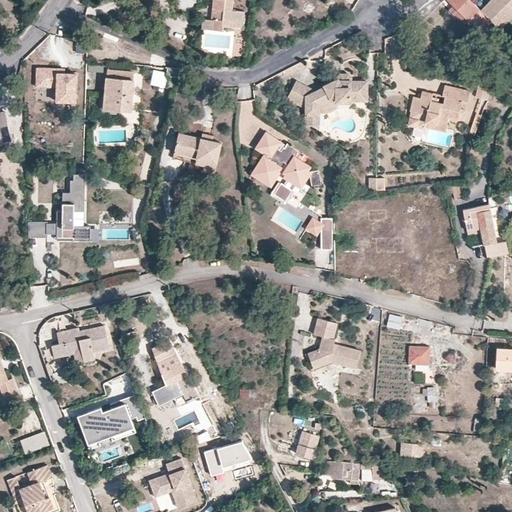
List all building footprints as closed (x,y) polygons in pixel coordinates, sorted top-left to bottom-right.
[(212,0),(212,6),(216,7),(215,11),(212,10),(211,19),(213,20),(213,30),(222,30),(222,25),(232,26),(234,10),(233,10),(233,0),(212,0)] [(469,0),(447,0),(453,5),(468,20),(475,27),(486,16),(491,22),(497,28),(511,14),(511,0),(495,0),(483,13),(480,10),(469,0)] [(495,0),(489,0),(480,10),(483,13),(495,0)] [(453,5),(449,9),(464,24),(468,20),(453,5)] [(491,22),(486,16),(475,27),(480,32),(491,22)] [(77,52),(85,53),(85,44),(77,44),(77,52)] [(75,100),(76,72),(64,72),(59,72),(59,67),(36,67),(36,85),(56,86),(56,100),(75,100)] [(117,110),(130,111),(134,73),(107,70),(104,96),(101,96),(100,109),(103,113),(117,114),(117,110)] [(167,85),(173,86),(175,77),(168,75),(167,85)] [(345,79),(337,79),(323,84),(323,85),(311,89),(309,89),(310,87),(292,81),(286,99),(306,106),(306,122),(320,123),(320,110),(320,103),(332,97),(336,97),(336,100),(350,100),(350,98),(366,98),(366,79),(349,79),(345,79)] [(495,86),(483,83),(477,96),(489,101),(495,86)] [(446,95),(444,102),(432,99),(433,92),(424,90),(422,96),(414,94),(411,109),(413,110),(428,113),(426,121),(447,125),(449,115),(459,117),(459,116),(462,107),(464,100),(468,100),(470,90),(445,84),(443,94),(446,95)] [(336,97),(332,97),(320,103),(320,110),(326,110),(336,105),(336,100),(336,97)] [(428,113),(413,110),(411,117),(410,123),(417,125),(425,126),(426,121),(428,113)] [(475,134),(482,116),(478,114),(470,133),(475,134)] [(447,125),(426,121),(425,126),(446,131),(447,125)] [(174,149),(196,154),(195,159),(194,164),(214,169),(220,143),(212,142),(201,139),(178,133),(174,149)] [(279,166),(282,162),(288,165),(283,173),(295,180),(297,176),(303,180),(307,173),(310,175),(311,185),(321,185),(320,171),(311,171),(308,169),(310,166),(301,161),(303,156),(297,152),(298,150),(286,143),(284,147),(278,143),(279,141),(265,133),(256,148),(265,154),(253,174),(270,185),(281,168),(279,166)] [(174,149),(173,154),(195,159),(196,154),(174,149)] [(194,164),(193,168),(213,173),(214,169),(194,164)] [(83,210),(82,173),(71,174),(71,179),(68,179),(68,192),(61,192),(61,201),(61,203),(61,205),(61,208),(61,211),(56,211),(56,223),(53,223),(54,234),(57,234),(57,237),(73,237),(74,239),(80,239),(84,239),(90,239),(90,224),(84,225),(79,225),(74,225),(73,210),(76,210),(78,210),(83,210)] [(295,180),(290,188),(301,194),(309,183),(303,180),(297,176),(295,180)] [(384,189),(384,177),(376,177),(376,189),(384,189)] [(453,193),(454,198),(461,197),(459,181),(445,182),(446,194),(448,193),(453,193)] [(494,203),(488,204),(492,219),(496,218),(494,203)] [(466,229),(480,226),(492,224),(492,219),(488,204),(462,209),(466,229)] [(310,213),(303,225),(315,232),(320,224),(320,249),(333,249),(332,216),(320,216),(320,218),(310,213)] [(47,230),(47,224),(47,220),(28,221),(29,238),(48,238),(47,234),(47,230)] [(508,252),(504,234),(495,236),(492,224),(480,226),(484,244),(485,244),(487,257),(488,257),(508,252)] [(491,292),(493,283),(483,281),(481,291),(491,292)] [(47,286),(33,286),(34,299),(48,299),(47,286)] [(402,316),(389,314),(386,326),(399,329),(402,316)] [(315,335),(322,337),(320,349),(307,353),(310,361),(311,364),(331,358),(337,360),(336,364),(355,369),(360,350),(334,344),(335,340),(334,339),(337,322),(319,317),(315,335)] [(53,357),(74,353),(82,352),(83,359),(94,357),(93,350),(109,347),(105,326),(80,330),(80,329),(57,333),(59,343),(51,344),(53,357)] [(150,346),(164,384),(175,380),(187,401),(198,395),(187,375),(169,340),(150,346)] [(429,364),(429,346),(409,346),(408,363),(415,364),(422,364),(429,364)] [(74,353),(76,360),(83,359),(82,352),(74,353)] [(311,364),(311,367),(330,363),(336,364),(337,360),(331,358),(311,364)] [(8,380),(10,389),(3,391),(6,401),(19,397),(13,379),(8,380)] [(0,383),(0,384),(3,391),(10,389),(8,380),(0,383)] [(241,390),(241,398),(255,397),(255,389),(241,390)] [(138,393),(110,403),(112,407),(103,411),(101,406),(77,415),(86,439),(97,435),(109,431),(119,427),(122,436),(136,431),(131,418),(137,416),(138,420),(146,417),(138,393)] [(414,395),(414,410),(426,410),(425,394),(414,395)] [(119,427),(109,431),(112,440),(122,436),(119,427)] [(44,431),(19,440),(25,454),(50,445),(44,431)] [(101,444),(97,435),(86,439),(90,448),(101,444)] [(312,458),(315,447),(307,445),(309,437),(300,435),(295,453),(312,458)] [(307,445),(315,447),(316,439),(309,437),(307,445)] [(421,443),(401,442),(401,455),(421,455),(421,443)] [(243,444),(206,453),(214,478),(227,474),(225,466),(252,460),(243,444)] [(152,477),(156,491),(177,485),(182,505),(199,499),(185,456),(169,461),(172,470),(152,477)] [(356,475),(357,463),(327,460),(326,474),(333,474),(332,477),(350,479),(350,475),(356,475)] [(387,473),(383,464),(371,464),(373,479),(385,479),(385,473),(387,473)] [(49,496),(44,498),(39,482),(43,480),(51,477),(46,465),(27,472),(31,484),(19,488),(14,477),(7,479),(14,500),(22,497),(28,511),(41,511),(53,507),(49,496)] [(43,480),(39,482),(44,498),(49,496),(43,480)] [(178,506),(182,505),(177,485),(156,491),(157,495),(173,490),(178,506)]
